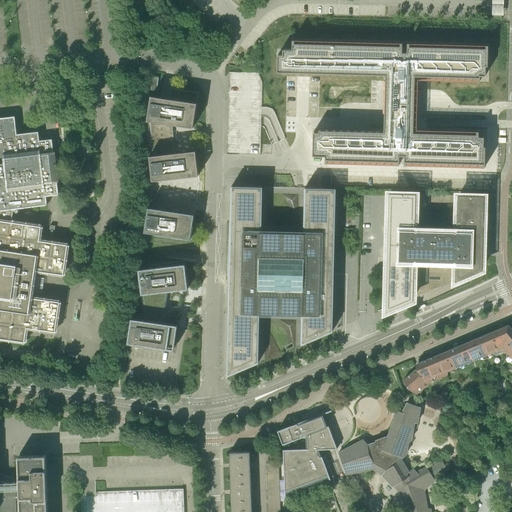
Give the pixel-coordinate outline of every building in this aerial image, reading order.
[(402,43),(293,40),(293,49),(283,49),(283,55),(278,54),(278,72),(287,72),(297,72),(310,73),(320,73),(386,75),(384,125),(384,132),(370,131),(319,130),(319,132),(314,132),(313,155),(326,156),(325,163),(485,167),(485,146),(484,146),(484,136),(479,136),(479,131),(413,129),(414,118),(415,89),(415,80),(428,80),(480,81),(480,75),(486,75),(486,66),(488,66),(488,45),(402,43)] [(286,90),(275,95),(289,129),(300,125),(286,90)] [(172,124),(193,128),(197,103),(151,96),(147,121),(150,121),(152,141),(176,139),(175,136),(173,136),(172,124)] [(35,271),(58,274),(64,275),(68,244),(62,243),(40,240),(42,227),(11,222),(14,209),(47,205),(46,196),(59,194),(57,182),(59,182),(55,151),(54,151),(52,139),(40,140),(39,131),(17,134),(15,116),(0,117),(0,338),(25,342),(27,328),(56,332),(61,300),(51,298),(32,296),(35,271)] [(152,181),(199,175),(196,150),(175,153),(174,141),(176,141),(176,139),(152,141),(153,155),(149,155),(152,181)] [(322,188),(331,188),(331,175),(323,175),(322,188)] [(438,190),(439,178),(421,178),(421,190),(438,191),(438,190)] [(333,331),(333,330),(336,188),(331,188),(322,188),(305,187),(304,232),(262,231),(263,186),(232,186),(227,376),(258,362),(260,313),(302,314),(301,344),(333,331)] [(482,269),(483,256),(483,248),(484,195),(453,195),(452,230),(420,230),(420,194),(390,193),(387,309),(418,296),(419,268),(452,268),(452,283),(482,269)] [(145,232),(184,238),(191,239),(195,214),(148,207),(145,232)] [(167,291),(188,288),(185,264),(139,269),(142,294),(143,294),(145,306),(166,309),(167,305),(165,305),(167,291)] [(166,309),(145,306),(146,320),(132,318),(128,343),(174,350),(178,325),(162,322),(163,314),(165,313),(166,309)] [(459,366),(475,359),(492,352),(495,356),(503,352),(505,353),(506,352),(511,357),(511,356),(511,328),(510,326),(500,331),(499,329),(485,335),(469,342),(468,340),(463,340),(464,344),(452,349),(440,354),(440,352),(435,352),(435,356),(420,362),(420,365),(403,380),(408,386),(407,388),(416,394),(432,380),(433,381),(447,376),(447,371),(459,366)] [(442,460),(428,469),(427,467),(417,472),(414,469),(408,472),(400,460),(401,458),(406,454),(408,442),(411,439),(413,427),(412,426),(414,421),(417,422),(419,407),(407,402),(401,411),(397,410),(394,415),(395,415),(389,435),(376,440),(376,441),(367,444),(363,439),(338,453),(346,474),(373,469),(383,474),(383,475),(393,487),(395,486),(400,491),(400,492),(406,511),(431,511),(431,509),(426,507),(425,502),(426,502),(424,492),(425,490),(432,484),(431,481),(434,479),(448,471),(442,460)] [(334,478),(325,455),(321,456),(318,449),(337,449),(329,426),(327,426),(323,414),(332,411),(331,410),(278,430),(283,444),(306,435),(306,449),(283,449),(285,496),(286,496),(286,492),(328,476),(329,479),(334,478)] [(230,478),(231,506),(231,511),(251,511),(252,505),(251,494),(251,478),(250,467),(250,451),(230,452),(230,478)] [(19,456),(20,484),(20,489),(20,511),(47,511),(45,456),(19,456)] [(0,511),(5,511),(16,508),(16,489),(20,489),(20,484),(15,484),(15,479),(0,473),(0,511)]
